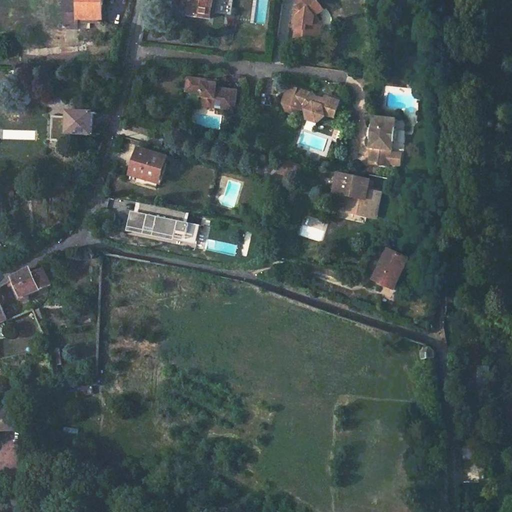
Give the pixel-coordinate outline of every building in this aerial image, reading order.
[(78,19),(102,20),(102,0),(77,0),(77,1),(63,1),(63,30),(76,30),(78,31),(78,19)] [(180,0),(179,11),(210,15),(212,0),(180,0)] [(296,9),(294,22),(297,23),(296,25),(294,38),(313,41),(321,39),(323,31),(319,30),(320,27),(320,24),(316,18),(324,12),(314,0),(305,0),(304,1),(303,0),(298,0),(296,2),(300,7),(296,9)] [(235,91),(214,88),(212,84),(212,81),(206,81),(206,83),(202,83),(202,81),(187,78),(186,79),(185,91),(200,93),(202,97),(201,105),(233,110),(235,91)] [(341,102),(326,97),(325,99),(320,97),(319,100),(315,98),(314,95),(290,87),(284,104),(287,111),(294,114),(302,110),(304,106),(306,109),(305,109),(307,120),(318,124),(326,117),(327,115),(335,118),(341,102)] [(92,114),(67,113),(67,120),(66,134),(85,135),(85,137),(89,137),(89,135),(91,135),(92,114)] [(66,134),(67,120),(56,120),(54,138),(65,139),(66,134)] [(374,132),(373,143),(374,143),(373,152),(374,153),(371,167),(372,167),(392,170),(394,156),(395,157),(397,147),(398,147),(400,136),(398,136),(400,125),(378,121),(376,132),(374,132)] [(139,150),(131,174),(140,177),(137,185),(157,192),(158,186),(161,187),(168,162),(166,161),(166,158),(139,150)] [(337,175),(334,192),(347,195),(347,199),(342,198),(338,218),(359,223),(361,215),(371,217),(375,202),(364,199),(368,182),(337,175)] [(185,213),(140,204),(137,214),(133,213),(131,212),(126,231),(140,234),(141,231),(149,233),(148,236),(168,240),(170,231),(180,233),(182,223),(185,213)] [(371,217),(361,215),(359,223),(372,227),(374,217),(371,217)] [(409,260),(388,250),(374,279),(394,289),(409,260)] [(14,279),(22,298),(41,292),(41,291),(34,277),(30,270),(14,279)] [(44,272),(34,277),(41,291),(51,285),(44,272)] [(461,292),(448,291),(447,301),(460,301),(461,292)] [(0,324),(9,321),(0,299),(0,324)] [(436,353),(428,347),(427,351),(424,353),(425,359),(436,357),(436,353)] [(0,432),(15,431),(16,409),(0,413),(0,432)]
